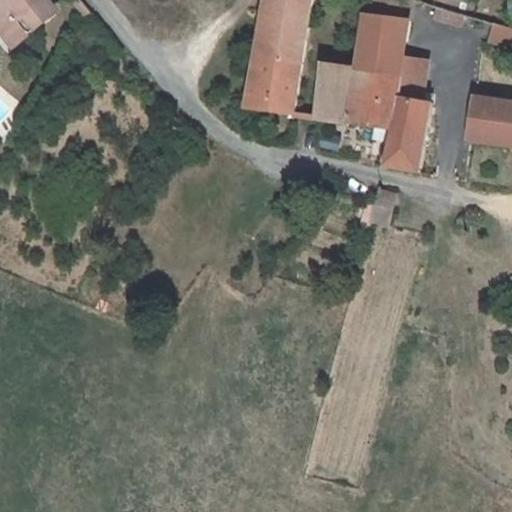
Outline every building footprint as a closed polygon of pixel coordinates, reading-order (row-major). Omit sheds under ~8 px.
[(0,0),(0,26),(5,32),(44,0),(0,0)] [(267,0),(250,109),(296,117),(315,0),(267,0)] [(412,24),(415,3),(402,0),(370,0),(368,17),(412,24)] [(466,18),(438,10),(435,21),(463,29),(466,18)] [(412,24),(368,17),(360,71),(404,78),(406,61),(412,24)] [(511,49),(511,30),(495,26),(491,44),(511,49)] [(423,92),(428,64),(406,61),(404,78),(402,89),(423,92)] [(402,89),(404,78),(360,71),(326,66),(317,121),(394,132),(402,89)] [(423,92),(402,89),(394,132),(387,167),(421,173),(427,136),(433,105),(421,103),(423,92)] [(471,142),(511,148),(511,103),(478,98),(471,142)] [(395,196),(380,193),(372,223),(387,227),(389,219),(395,196)]
